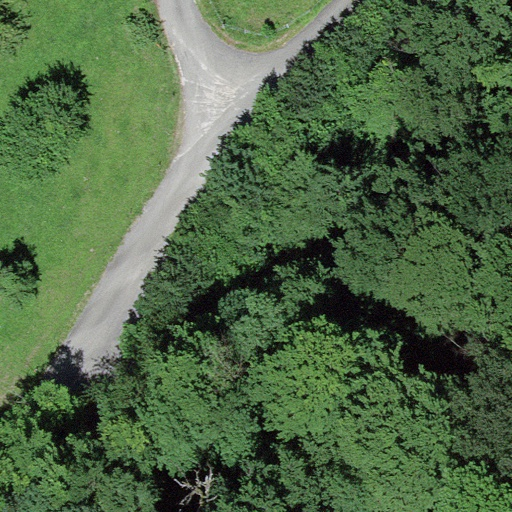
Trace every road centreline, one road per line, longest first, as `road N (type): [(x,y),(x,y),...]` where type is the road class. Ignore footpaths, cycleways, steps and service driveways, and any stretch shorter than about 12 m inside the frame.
road 1 (unclassified): [(0,447),(111,317),(244,116),(338,0)]
road 2 (track): [(111,317),(45,511)]
